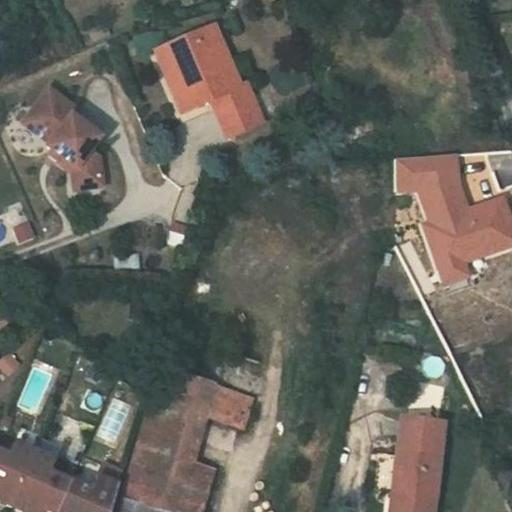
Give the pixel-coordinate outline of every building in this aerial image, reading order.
[(152,54),(163,81),(181,74),(194,109),(209,103),(223,137),(259,121),(245,86),(230,92),(207,31),(152,54)] [(177,117),(194,109),(181,74),(163,81),(177,117)] [(73,194),(101,189),(97,161),(88,154),(97,141),(69,120),(74,114),(46,93),(33,110),(46,120),(38,130),(52,141),(48,147),(46,151),(61,162),(74,171),(70,176),(73,194)] [(46,120),(33,110),(21,127),(48,147),(52,141),(38,130),(46,120)] [(466,213),(456,184),(454,156),(394,160),(395,191),(418,190),(431,225),(423,228),(438,271),(460,264),(511,245),(511,231),(501,201),(466,213)] [(70,176),(74,171),(61,162),(58,167),(70,176)] [(460,264),(438,271),(444,286),(466,278),(460,264)] [(0,325),(19,309),(0,290),(0,325)] [(144,493),(182,366),(158,358),(122,486),(144,493)] [(210,403),(217,377),(182,366),(144,493),(181,504),(195,457),(210,403)] [(217,377),(210,403),(245,417),(254,388),(217,377)] [(435,511),(445,427),(401,422),(396,471),(404,472),(401,495),(395,500),(393,511),(435,511)] [(8,450),(0,446),(0,496),(11,501),(35,446),(14,437),(8,450)] [(504,463),(511,459),(511,443),(509,437),(495,444),(504,463)] [(56,455),(35,446),(11,501),(35,511),(42,511),(46,506),(56,510),(70,477),(49,468),(56,455)] [(195,457),(181,504),(196,510),(211,461),(195,457)] [(90,486),(70,477),(56,510),(61,511),(108,511),(109,510),(117,484),(117,481),(121,467),(107,460),(100,463),(96,472),(90,486)] [(116,511),(195,511),(196,510),(181,504),(144,493),(122,486),(114,511),(116,511)]
